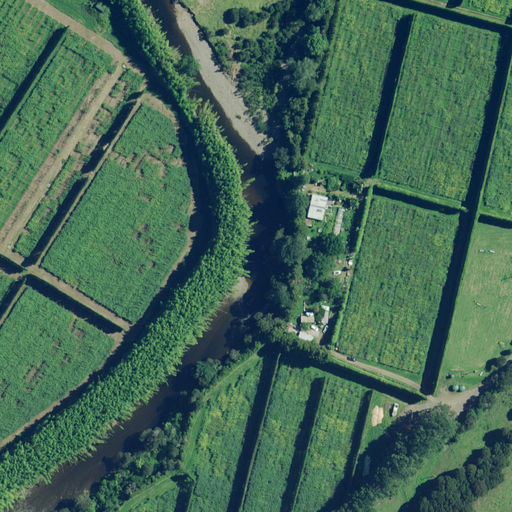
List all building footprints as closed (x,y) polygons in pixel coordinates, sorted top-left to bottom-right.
[(309,205),(325,208),(327,198),(311,195),(309,205)] [(325,208),(309,205),(306,217),(322,221),(325,208)] [(335,207),(327,205),(319,238),(327,240),(335,207)] [(345,210),(337,208),(330,237),(338,239),(345,210)] [(308,293),(305,299),(315,304),(317,298),(308,293)] [(327,324),(327,312),(323,312),(323,316),(318,316),(318,323),(327,324)] [(314,313),(307,313),(306,317),(300,317),(300,323),(314,323),(314,313)] [(287,322),(283,331),(294,337),(299,328),(287,322)]
